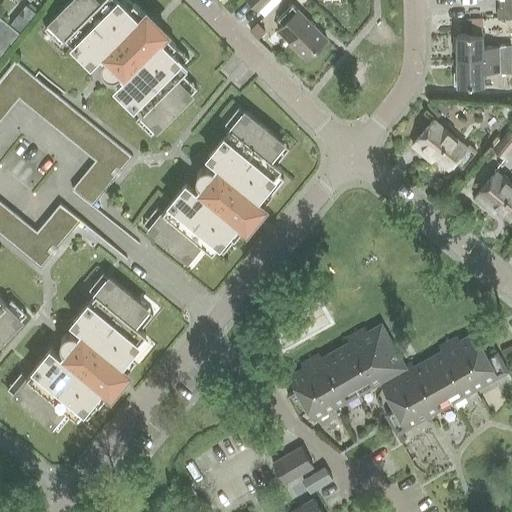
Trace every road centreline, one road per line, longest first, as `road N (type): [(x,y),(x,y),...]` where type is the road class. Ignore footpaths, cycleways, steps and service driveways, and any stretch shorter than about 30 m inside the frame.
road 1 (unclassified): [(57,511),(351,157)]
road 2 (residential): [(194,0),(351,157)]
road 3 (residential): [(351,157),(511,289)]
road 4 (unclassified): [(351,157),(402,92),(413,0)]
